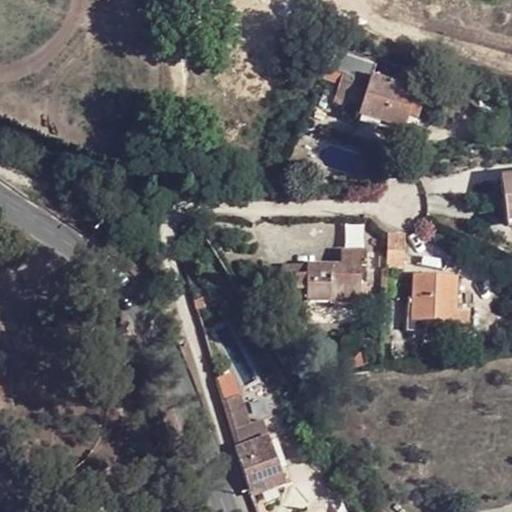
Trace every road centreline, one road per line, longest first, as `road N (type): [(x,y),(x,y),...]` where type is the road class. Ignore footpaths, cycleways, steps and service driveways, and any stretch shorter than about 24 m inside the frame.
road 1 (residential): [(215,479),(224,443),(167,242),(174,213),(201,203),(407,206)]
road 2 (tertiary): [(215,479),(140,311),(105,270),(0,200)]
road 3 (unknown): [(62,511),(140,311)]
